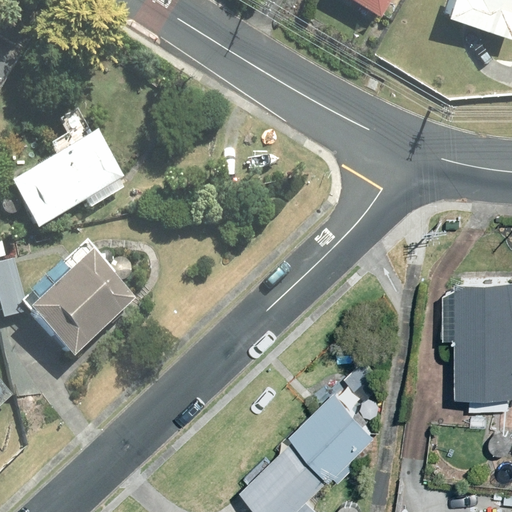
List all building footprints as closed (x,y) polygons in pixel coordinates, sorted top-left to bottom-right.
[(346,0),(372,16),(381,0),(346,0)] [(511,0),(444,0),(439,17),(506,39),(511,21),(511,0)] [(125,178),(97,132),(76,145),(68,128),(51,137),(59,155),(11,183),(38,229),(125,178)] [(92,255),(29,314),(71,359),(134,300),(92,255)] [(511,392),(511,279),(456,281),(456,286),(445,291),(446,335),(457,335),(458,393),(511,392)] [(364,349),(341,371),(363,395),(386,372),(364,349)] [(0,408),(13,396),(0,381),(0,408)] [(245,476),(249,480),(242,487),(265,511),(318,511),(307,499),(333,474),(339,479),(367,452),(362,447),(376,434),(335,391),(245,476)] [(471,394),(471,408),(509,409),(509,394),(471,394)] [(511,511),(511,503),(464,502),(463,511),(511,511)]
